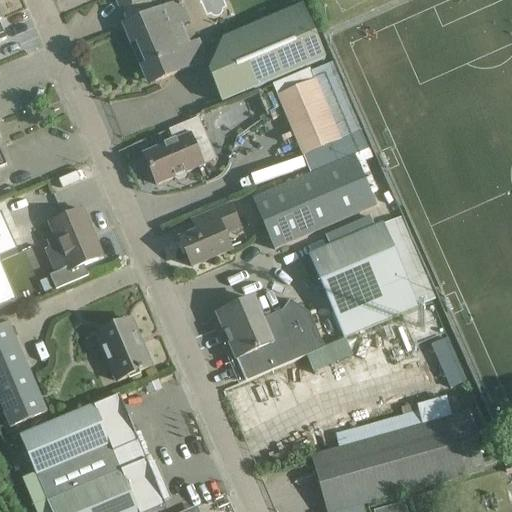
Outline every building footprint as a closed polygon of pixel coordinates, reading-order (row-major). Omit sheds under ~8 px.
[(114,0),(120,13),(150,0),(114,0)] [(197,42),(189,46),(181,25),(189,22),(181,2),(124,26),(149,86),(206,62),(197,42)] [(221,103),(229,100),(325,60),(303,6),(281,15),(282,16),(284,21),(283,21),(226,46),(225,46),(233,64),(232,64),(209,74),(209,75),(221,103)] [(310,175),(355,156),(367,151),(332,69),(275,93),(310,175)] [(157,186),(203,166),(214,161),(197,120),(168,133),(172,143),(143,155),(157,186)] [(355,156),(310,175),(252,200),(273,251),(377,208),(355,156)] [(264,171),(267,180),(306,167),(303,158),(264,171)] [(191,220),(196,233),(180,240),(191,268),(231,251),(225,236),(241,230),(230,204),(191,220)] [(49,224),(55,239),(46,243),(49,249),(44,251),(54,275),(50,277),(55,290),(88,277),(83,266),(98,260),(86,232),(91,230),(83,210),(49,224)] [(330,243),(374,225),(370,216),(326,234),(330,243)] [(2,218),(0,218),(0,313),(18,306),(0,263),(0,262),(18,255),(2,218)] [(433,302),(398,219),(309,257),(300,261),(311,287),(320,284),(344,340),(433,302)] [(283,312),(263,321),(254,299),(216,315),(245,383),(324,349),(310,316),(290,302),(283,312)] [(131,320),(96,335),(116,382),(151,367),(131,320)] [(0,326),(0,417),(4,416),(10,429),(48,413),(9,323),(0,326)] [(156,511),(166,508),(119,396),(94,407),(93,406),(20,437),(37,477),(43,491),(34,494),(39,505),(47,501),(48,504),(38,508),(40,511),(156,511)] [(451,418),(446,399),(417,407),(415,402),(331,425),(338,450),(311,457),(326,511),(365,511),(363,505),(484,471),(468,413),(451,418)] [(374,509),(374,511),(407,511),(405,503),(374,509)]
